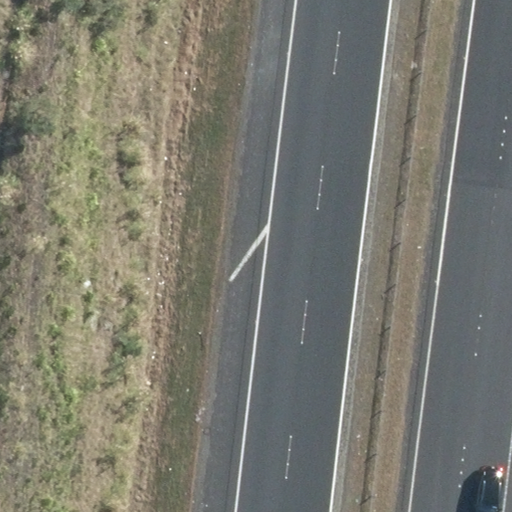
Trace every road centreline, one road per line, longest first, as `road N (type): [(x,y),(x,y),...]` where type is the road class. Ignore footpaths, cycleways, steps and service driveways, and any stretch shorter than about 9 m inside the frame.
road 1 (motorway): [(281,511),(336,0)]
road 2 (motorway): [(511,72),(455,511)]
